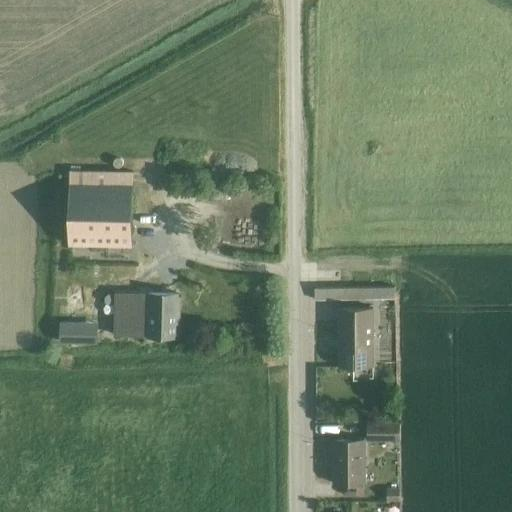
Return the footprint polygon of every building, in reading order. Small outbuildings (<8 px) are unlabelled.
[(115,162),(114,164),(115,165),(116,167),(117,168),(119,168),(121,168),(123,167),(124,165),(124,164),(124,162),(123,160),(121,159),(119,159),(117,159),(116,160),(115,162)] [(70,168),(70,183),(70,244),(133,245),(134,169),(70,168)] [(315,300),(395,298),(395,286),(315,287),(315,300)] [(148,294),(116,294),(115,335),(148,336),(179,336),(179,294),(148,294)] [(373,366),(374,307),(340,307),(339,367),(373,366)] [(80,324),(62,324),(61,341),(79,342),(80,327),(80,324)] [(368,440),(401,440),(400,421),(368,421),(368,440)] [(335,484),(365,484),(365,440),(335,440),(335,484)] [(387,490),(387,500),(399,500),(399,490),(387,490)]
